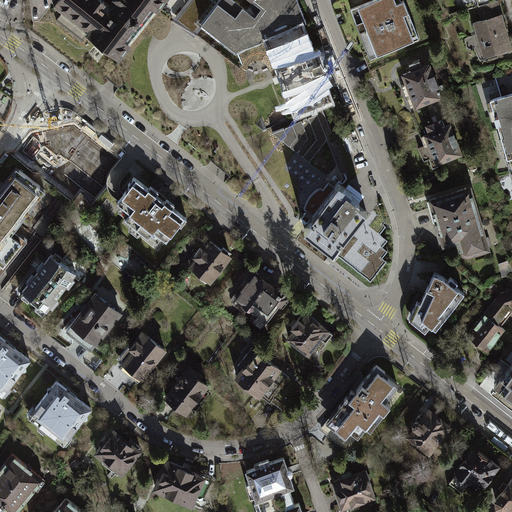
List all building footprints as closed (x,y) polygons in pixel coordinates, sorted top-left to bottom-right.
[(160,0),(116,0),(117,0),(112,7),(103,0),(58,0),(54,6),(62,12),(56,20),(83,42),(89,34),(116,56),(160,0)] [(199,22),(236,49),(268,37),(301,24),(307,22),(297,0),(190,0),(185,7),(200,20),(199,22)] [(399,0),(370,0),(349,9),(368,58),(417,38),(401,0),(399,1),(399,0)] [(496,0),(482,4),(484,11),(480,12),(483,20),(476,21),(473,24),(476,33),(479,34),(482,44),(481,44),(485,52),(495,49),(495,51),(510,47),(496,0)] [(301,24),(268,37),(298,111),(313,105),(319,103),(330,99),(320,72),(325,70),(317,49),(311,51),(301,24)] [(441,96),(429,64),(403,74),(407,83),(401,85),(410,108),(441,96)] [(509,157),(511,165),(511,93),(505,95),(503,89),(488,93),(490,101),(492,101),(495,108),(493,109),(501,138),(504,137),(506,145),(504,145),(507,157),(509,157)] [(319,103),(313,105),(316,115),(273,132),(309,162),(327,139),(344,181),(341,184),(352,193),(351,194),(360,202),(359,202),(366,207),(371,201),(364,195),(368,191),(353,178),(337,136),(333,136),(321,105),(320,105),(319,103)] [(48,123),(32,142),(76,177),(101,145),(68,119),(58,131),(48,123)] [(430,132),(421,136),(425,145),(419,147),(424,160),(429,158),(431,164),(461,153),(451,124),(445,126),(442,119),(427,125),(430,132)] [(40,185),(19,168),(0,192),(0,265),(24,235),(9,224),(40,185)] [(185,216),(135,178),(116,202),(128,212),(123,219),(167,252),(183,231),(177,227),(185,216)] [(307,222),(313,215),(335,187),(329,182),(328,183),(323,189),(321,187),(315,191),(310,196),(306,201),(304,208),(307,211),(302,217),(307,222)] [(339,182),(335,187),(313,215),(314,217),(312,219),(304,228),(333,251),(336,247),(341,242),(340,241),(342,239),(344,240),(367,211),(357,204),(359,202),(360,202),(351,194),(352,193),(341,184),(339,182)] [(434,221),(476,209),(470,188),(427,200),(434,221)] [(375,197),(368,191),(364,195),(371,201),(366,207),(359,202),(357,204),(367,211),(344,240),(342,239),(340,241),(341,242),(336,247),(337,248),(341,251),(337,255),(371,281),(386,261),(382,258),(388,251),(383,247),(388,240),(380,234),(386,227),(384,225),(385,223),(375,197)] [(73,201),(80,210),(88,204),(79,193),(73,201)] [(476,209),(434,221),(440,244),(458,238),(461,249),(463,251),(465,253),(468,253),(470,253),(491,246),(488,236),(484,237),(476,209)] [(130,248),(120,240),(111,253),(117,258),(126,260),(130,248)] [(210,281),(229,256),(227,254),(229,252),(223,247),(221,249),(210,240),(204,249),(201,246),(194,254),(195,256),(189,263),(201,273),(201,277),(205,281),(210,281)] [(72,278),(76,273),(59,260),(61,257),(55,252),(53,254),(51,253),(44,262),(42,261),(36,268),(38,269),(34,275),(32,274),(27,281),(29,282),(22,291),(23,292),(21,294),(28,300),(30,297),(46,310),(50,305),(52,307),(58,300),(56,298),(66,285),(68,287),(74,279),(72,278)] [(276,288),(255,272),(231,303),(244,313),(249,306),(256,312),(253,316),(262,322),(264,319),(266,320),(285,296),(283,295),(286,291),(278,285),(276,288)] [(419,302),(415,300),(407,318),(424,329),(428,323),(431,326),(439,316),(443,319),(462,294),(453,285),(456,282),(448,276),(446,279),(440,275),(433,272),(419,302)] [(511,289),(500,292),(467,334),(487,350),(504,328),(500,325),(511,309),(511,289)] [(91,350),(120,313),(95,293),(65,330),(91,350)] [(333,334),(307,313),(301,320),(298,318),(291,327),(294,329),(288,337),(308,353),(320,338),(326,343),(333,334)] [(165,349),(142,331),(129,347),(127,345),(119,356),(125,361),(124,362),(142,377),(165,349)] [(25,364),(29,359),(0,336),(0,387),(7,387),(21,369),(26,369),(25,364)] [(251,347),(237,365),(242,369),(237,376),(249,385),(249,389),(254,394),(259,394),(259,393),(270,401),(289,375),(251,347)] [(385,401),(397,385),(383,374),(385,370),(376,363),(355,391),(352,388),(338,405),(341,407),(333,417),(354,433),(361,424),(370,430),(390,405),(385,401)] [(189,365),(166,395),(168,397),(166,399),(172,404),(174,402),(186,411),(189,406),(191,407),(197,407),(200,403),(199,397),(197,396),(207,384),(200,379),(202,376),(189,365)] [(511,366),(498,385),(506,391),(505,393),(511,398),(511,366)] [(86,413),(91,407),(56,380),(52,386),(48,386),(48,391),(35,408),(36,416),(34,419),(59,438),(60,436),(69,435),(82,418),(87,417),(86,413)] [(449,425),(429,409),(420,420),(416,417),(411,424),(415,427),(409,434),(410,440),(417,446),(414,448),(424,456),(449,425)] [(128,441),(114,430),(97,451),(97,455),(101,459),(106,458),(122,470),(141,447),(130,439),(128,441)] [(498,464),(478,449),(476,453),(472,449),(456,469),(458,470),(449,483),(461,492),(469,483),(471,484),(473,481),(480,487),(498,464)] [(14,511),(43,477),(12,452),(0,466),(0,507),(0,508),(2,505),(10,511),(14,511)] [(287,466),(283,456),(270,461),(268,458),(259,461),(260,464),(246,469),(256,498),(257,497),(262,511),(270,511),(294,504),(289,487),(293,485),(290,475),(291,474),(292,471),(292,469),(291,467),(289,467),(287,466)] [(200,474),(168,460),(155,486),(200,506),(212,480),(210,476),(202,473),(200,474)] [(374,494),(365,469),(333,481),(334,483),(333,485),(335,491),(337,492),(344,511),(359,506),(357,500),(374,494)] [(511,511),(511,478),(507,484),(504,482),(499,488),(503,490),(495,500),(496,500),(497,505),(501,508),(505,507),(511,511)] [(84,511),(66,497),(53,511),(84,511)] [(299,502),(294,504),(270,511),(303,511),(302,511),(299,502)]
